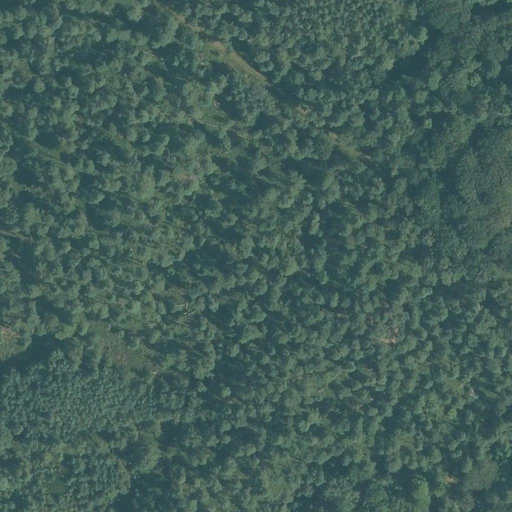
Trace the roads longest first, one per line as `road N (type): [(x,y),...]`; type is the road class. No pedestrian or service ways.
road 1 (track): [(511,270),(158,0)]
road 2 (track): [(0,94),(48,80),(162,3)]
